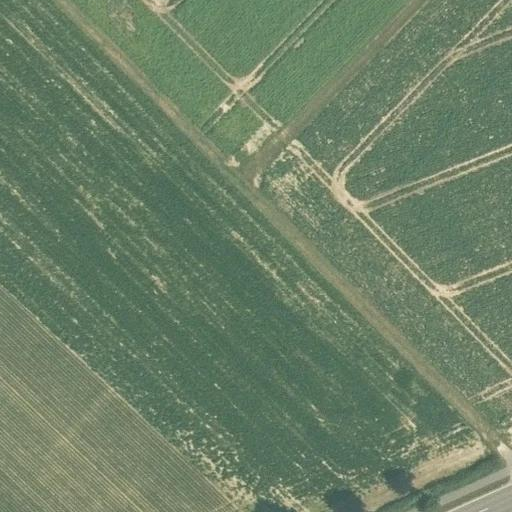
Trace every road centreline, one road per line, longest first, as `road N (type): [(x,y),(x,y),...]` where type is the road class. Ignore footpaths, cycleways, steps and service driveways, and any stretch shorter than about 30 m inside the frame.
road 1 (track): [(57,0),(511,466)]
road 2 (track): [(235,188),(421,0)]
